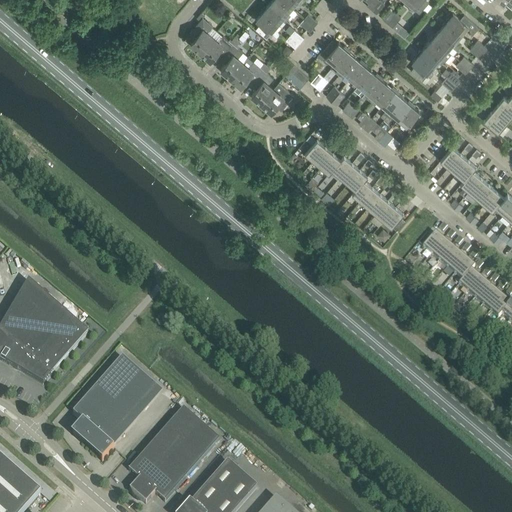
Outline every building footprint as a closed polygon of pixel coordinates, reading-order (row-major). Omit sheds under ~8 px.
[(288,12),(292,8),(282,0),(272,0),(270,3),(289,19),(292,17),(291,16),(292,15),(288,12)] [(332,5),(329,3),(325,0),(320,0),(318,2),(328,10),(332,5)] [(371,9),(378,0),(371,0),(367,6),(371,9)] [(376,14),(383,6),(385,4),(380,0),(378,0),(371,9),(376,14)] [(411,6),(408,8),(412,12),(414,9),(420,13),(429,2),(426,0),(407,0),(406,2),(411,6)] [(323,16),(328,10),(318,2),(314,7),(323,16)] [(290,20),(289,19),(270,3),(263,11),(279,24),(282,19),(286,22),(287,23),(290,20)] [(387,23),(396,13),(391,10),(383,19),(387,23)] [(275,28),(279,24),(263,11),(256,19),(261,23),(256,29),(267,38),(271,32),(277,37),(281,33),(278,31),(275,28)] [(318,22),(310,15),(308,13),(304,18),(314,26),(318,22)] [(392,27),(396,23),(401,18),(396,13),(387,23),(392,27)] [(479,27),(464,14),(460,19),(453,13),(446,21),(462,35),(466,31),(472,36),(479,27)] [(212,26),(210,24),(203,18),(190,33),(194,28),(199,33),(191,43),(201,52),(213,37),(207,33),(212,26)] [(310,32),(314,26),(304,18),(300,23),(310,32)] [(458,40),(462,35),(446,21),(440,29),(458,45),(461,42),(458,40)] [(397,31),(401,27),(396,23),(392,27),(397,31)] [(304,38),(297,31),(294,29),(290,34),(300,43),(304,38)] [(455,49),(458,45),(440,29),(433,37),(448,51),(452,47),(455,49)] [(295,48),(300,43),(290,34),(285,39),(295,48)] [(229,40),(223,35),(218,42),(213,37),(201,52),(210,60),(219,49),(225,54),(237,39),(235,36),(232,40),(230,38),(229,40)] [(444,55),(448,51),(433,37),(426,45),(444,61),(447,58),(444,55)] [(243,52),(238,48),(239,46),(237,44),(240,41),(237,39),(225,54),(230,58),(221,69),(231,77),(243,63),(238,58),(243,52)] [(488,48),(485,46),(478,40),(474,45),(483,53),(488,48)] [(334,65),(347,49),(339,42),(329,54),(323,60),(323,61),(327,64),(330,61),(334,65)] [(441,65),(444,61),(426,45),(419,53),(434,66),(438,62),(441,65)] [(479,58),(483,53),(474,45),(470,50),(479,58)] [(329,54),(324,49),(318,56),(323,60),(329,54)] [(339,75),(355,56),(347,49),(334,65),(339,68),(336,71),(339,75)] [(431,71),(434,66),(419,53),(412,61),(416,65),(411,71),(423,80),(427,75),(430,77),(434,74),(431,71)] [(350,78),(363,63),(355,56),(339,75),(343,78),(346,75),(350,78)] [(474,64),(466,58),(464,56),(460,61),(469,69),(474,64)] [(260,67),(254,61),(248,57),(243,63),(231,77),(241,86),(250,75),(255,80),(267,65),(265,63),(260,67)] [(466,74),(469,69),(460,61),(456,66),(466,74)] [(355,88),(371,70),(363,63),(350,78),(355,82),(352,85),(355,88)] [(273,78),(266,72),(271,68),(267,65),(255,80),(260,84),(251,95),(261,103),(273,88),(268,84),(273,78)] [(309,78),(299,69),(294,75),(304,83),(309,78)] [(366,92),(379,76),(371,70),(355,88),(359,91),(361,88),(366,92)] [(460,80),(453,74),(451,72),(446,77),(456,85),(460,80)] [(315,86),(323,77),(319,73),(311,82),(315,86)] [(320,91),(328,81),(331,77),(326,73),(323,77),(315,86),(320,91)] [(371,102),(387,83),(379,76),(366,92),(370,96),(368,99),(371,102)] [(451,91),(456,85),(446,77),(442,82),(451,91)] [(294,96),(284,87),(279,83),(273,88),(261,103),(271,112),(276,106),(281,111),(294,96)] [(382,106),(395,90),(387,83),(371,102),(375,105),(377,102),(382,106)] [(331,100),(339,90),(335,87),(327,96),(331,100)] [(336,104),(343,97),(344,95),(339,90),(331,100),(336,104)] [(387,115),(403,97),(395,90),(382,106),(386,110),(384,113),(381,116),(384,119),(387,115)] [(438,101),(442,97),(435,91),(431,95),(438,101)] [(511,103),(508,100),(508,99),(504,96),(497,104),(511,116),(511,103)] [(398,119),(411,104),(403,97),(387,115),(391,118),(394,115),(398,119)] [(347,113),(355,104),(351,100),(343,110),(347,113)] [(352,118),(359,110),(360,108),(355,104),(347,113),(352,118)] [(403,123),(400,126),(404,129),(419,111),(411,104),(398,119),(403,123)] [(505,124),(511,116),(497,104),(491,112),(505,124)] [(498,132),(505,124),(491,112),(484,120),(498,132)] [(363,127),(371,118),(367,114),(359,123),(363,127)] [(371,129),(376,122),(371,118),(363,127),(368,132),(371,129)] [(379,141),(387,131),(383,127),(377,134),(375,137),(379,141)] [(325,138),(329,132),(326,129),(321,134),(325,138)] [(385,146),(387,143),(393,136),(387,131),(379,141),(385,146)] [(333,145),(338,139),(334,136),(329,141),(333,145)] [(460,144),(465,139),(461,136),(456,141),(460,144)] [(313,160),(325,146),(317,139),(305,153),(313,160)] [(341,151),(345,146),(342,143),(337,148),(341,151)] [(468,151),(473,146),(469,143),(465,148),(468,151)] [(321,167),(333,153),(325,146),(313,160),(321,167)] [(352,154),(357,149),(353,146),(348,151),(352,154)] [(448,167),(460,152),(453,146),(440,160),(448,167)] [(476,158),(481,153),(477,149),(472,155),(476,158)] [(456,173),(468,159),(460,152),(448,167),(456,173)] [(341,159),(333,153),(321,167),(329,174),(332,170),(341,159)] [(360,161),(365,156),(361,153),(356,158),(360,161)] [(340,177),(352,162),(344,155),(341,159),(332,170),(340,177)] [(368,168),(369,166),(372,162),(368,159),(364,164),(368,168)] [(473,170),(477,166),(468,159),(456,173),(464,180),(473,170)] [(348,183),(360,169),(352,162),(340,177),(348,183)] [(365,179),(365,180),(368,176),(360,169),(348,183),(355,190),(356,190),(365,179)] [(372,178),(377,173),(373,170),(369,175),(372,178)] [(481,176),(473,170),(464,180),(461,184),(468,191),(481,176)] [(380,185),(385,180),(381,176),(377,182),(380,185)] [(477,198),(489,183),(481,176),(468,191),(477,198)] [(312,189),(316,185),(318,183),(312,177),(309,181),(307,184),(312,189)] [(372,186),(365,180),(365,179),(356,190),(355,190),(352,194),(360,200),(372,186)] [(388,192),(393,186),(389,183),(384,188),(388,192)] [(484,204),(497,190),(489,183),(477,198),(484,204)] [(368,207),(380,193),(372,186),(360,200),(368,207)] [(396,198),(400,193),(397,190),(392,195),(396,198)] [(504,197),(504,196),(497,190),(484,204),(492,211),(496,207),(495,207),(504,197)] [(388,199),(380,193),(368,207),(369,208),(366,212),(373,218),(376,214),(388,199)] [(503,213),(511,202),(511,196),(508,193),(504,196),(504,197),(495,207),(496,207),(503,213)] [(404,205),(408,199),(404,196),(400,202),(404,205)] [(396,206),(388,199),(376,214),(377,215),(374,219),(380,224),(384,221),(396,206)] [(455,208),(459,203),(455,199),(450,204),(455,208)] [(511,220),(511,219),(511,202),(503,213),(504,214),(501,218),(508,224),(511,220)] [(459,211),(459,210),(463,206),(459,203),(455,208),(459,211)] [(397,231),(405,221),(401,217),(404,213),(396,206),(384,221),(392,227),(397,231)] [(470,221),(475,215),(471,212),(466,217),(470,221)] [(474,224),(475,224),(479,219),(475,215),(470,221),(474,224)] [(482,231),(483,230),(487,225),(483,222),(478,228),(482,231)] [(443,232),(447,226),(443,223),(439,228),(443,232)] [(451,239),(455,233),(452,230),(447,235),(451,239)] [(494,241),(498,235),(495,232),(490,238),(494,241)] [(443,240),(439,237),(435,233),(432,237),(427,233),(419,243),(423,247),(431,254),(443,240)] [(498,245),(503,239),(498,235),(494,241),(498,245)] [(459,245),(463,240),(459,237),(455,242),(459,245)] [(451,247),(448,244),(443,240),(431,254),(439,261),(451,247)] [(466,252),(471,247),(467,243),(463,249),(466,252)] [(459,253),(456,251),(451,247),(439,261),(447,268),(459,253)] [(474,258),(475,257),(479,253),(475,250),(470,255),(474,258)] [(466,260),(465,258),(459,253),(447,268),(454,274),(466,260)] [(454,274),(462,281),(471,271),(475,267),(466,260),(454,274)] [(479,269),(483,264),(480,261),(475,266),(479,269)] [(487,276),(491,270),(487,267),(483,273),(487,276)] [(467,292),(479,277),(471,271),(462,281),(459,285),(467,292)] [(495,282),(499,277),(495,274),(491,279),(495,282)] [(475,298),(487,284),(479,277),(467,292),(475,298)] [(502,289),(507,284),(503,280),(498,286),(502,289)] [(0,334),(8,342),(0,350),(0,359),(43,385),(88,334),(28,281),(0,329),(0,334)] [(482,305),(495,290),(487,284),(475,298),(482,305)] [(446,299),(451,293),(446,289),(441,294),(446,299)] [(502,297),(495,291),(495,290),(482,305),(490,311),(502,297)] [(510,303),(504,298),(502,297),(490,311),(498,318),(510,303)] [(511,317),(511,301),(510,303),(498,318),(501,315),(509,321),(511,317)] [(106,442),(155,387),(122,358),(73,414),(82,422),(82,423),(83,424),(73,435),(98,455),(99,455),(104,459),(101,462),(102,462),(114,449),(106,442)] [(135,500),(202,425),(183,409),(128,471),(139,480),(129,490),(130,491),(131,492),(131,494),(131,495),(132,496),(133,497),(134,499),(135,500)] [(143,504),(145,504),(145,505),(155,494),(165,503),(220,441),(202,425),(135,500),(136,501),(137,501),(138,502),(140,503),(141,503),(142,503),(143,504)] [(0,511),(25,511),(41,495),(0,458),(0,511)] [(190,504),(183,511),(236,511),(257,488),(227,463),(191,505),(190,504)] [(291,511),(276,498),(263,511),(291,511)]
